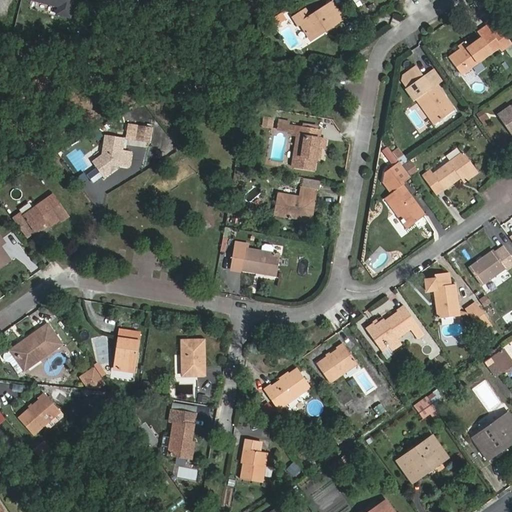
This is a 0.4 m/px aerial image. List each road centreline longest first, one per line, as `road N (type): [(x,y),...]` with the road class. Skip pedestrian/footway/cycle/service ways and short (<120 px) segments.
road 1 (residential): [(0,321),(60,281),(279,314),(308,314),(341,290)]
road 2 (residential): [(341,290),(375,68),(391,35),(443,0)]
road 3 (residential): [(511,197),(366,293),(341,290)]
